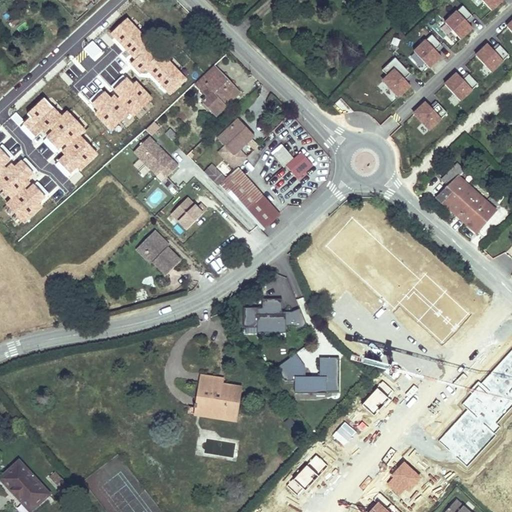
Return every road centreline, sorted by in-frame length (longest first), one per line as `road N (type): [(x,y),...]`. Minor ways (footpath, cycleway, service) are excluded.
road 1 (tertiary): [(0,353),(195,303),(321,205)]
road 2 (unknown): [(159,136),(270,251),(339,356)]
road 3 (unknown): [(327,511),(511,295)]
road 4 (tertiary): [(313,116),(192,0)]
road 5 (tertiary): [(511,292),(408,201)]
